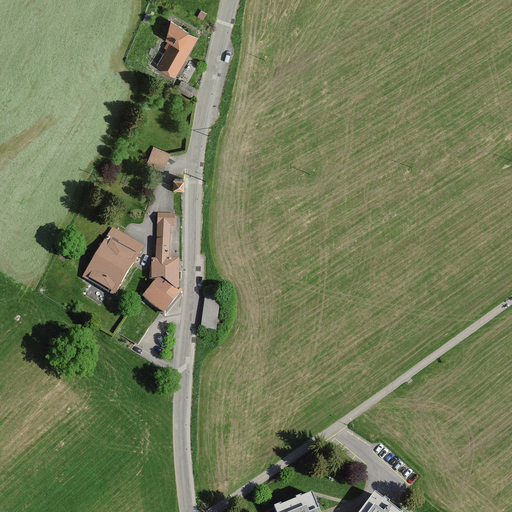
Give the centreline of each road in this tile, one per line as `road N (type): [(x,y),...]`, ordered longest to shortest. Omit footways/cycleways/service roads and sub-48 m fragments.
road 1 (unclassified): [(228,0),(191,174),(179,437),(186,511)]
road 2 (unclassified): [(511,301),(211,511)]
